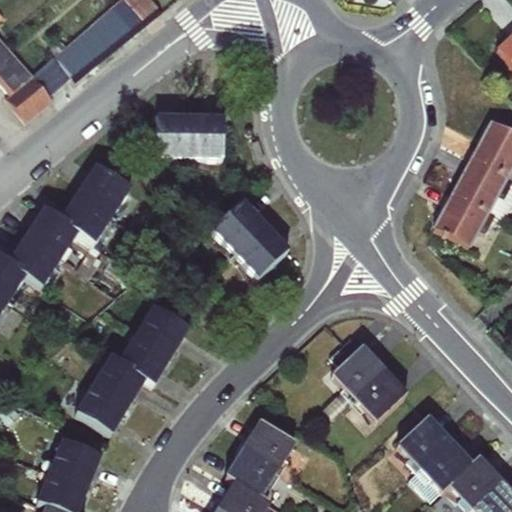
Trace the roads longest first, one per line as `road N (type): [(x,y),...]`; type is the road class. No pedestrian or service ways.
road 1 (residential): [(313,306),(156,471),(144,511)]
road 2 (residential): [(181,34),(0,182)]
road 3 (residential): [(345,186),(383,174),(408,142),(409,102),(388,69)]
road 4 (residential): [(418,308),(511,408)]
road 5 (residential): [(319,181),(313,306)]
road 6 (residential): [(181,34),(246,53),(283,95)]
